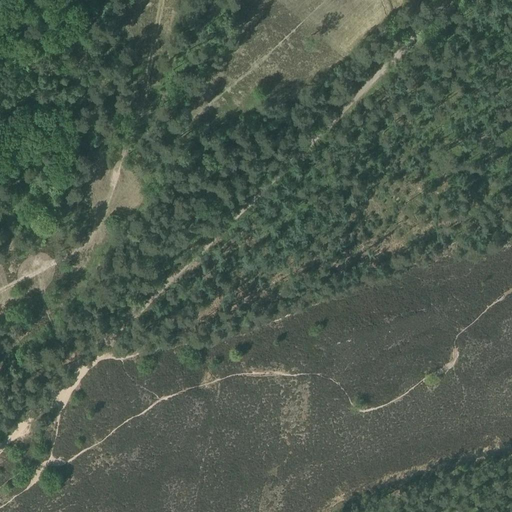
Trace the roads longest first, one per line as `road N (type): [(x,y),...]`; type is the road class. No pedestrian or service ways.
road 1 (track): [(0,447),(452,0)]
road 2 (track): [(0,289),(80,242),(107,207),(142,102),(161,0)]
road 3 (track): [(131,132),(185,124),(325,0)]
road 4 (track): [(70,370),(41,307),(38,267),(0,208)]
